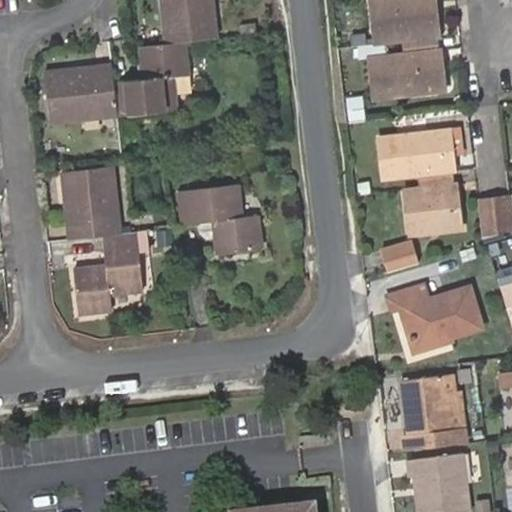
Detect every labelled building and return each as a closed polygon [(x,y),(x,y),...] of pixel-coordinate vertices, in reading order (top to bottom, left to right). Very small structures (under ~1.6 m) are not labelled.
[(163,44),(184,41),(214,37),(209,0),(158,0),(160,12),(167,11),(168,23),(161,24),(163,44)] [(374,94),(438,85),(435,66),(444,65),(441,44),(437,44),(435,31),(426,32),(423,9),(436,8),(435,0),(370,0),(374,38),(388,37),(402,35),(404,49),(389,50),(368,52),(374,94)] [(440,30),(436,8),(423,9),(426,32),(435,31),(440,30)] [(160,12),(161,24),(168,23),(167,11),(160,12)] [(242,23),(243,33),(259,31),(258,21),(242,23)] [(389,50),(388,37),(374,38),(359,40),(360,53),(368,52),(389,50)] [(172,77),(187,75),(184,41),(163,44),(142,47),(144,78),(114,80),(118,113),(118,115),(176,109),(172,77)] [(49,120),(118,113),(114,80),(112,62),(75,66),(76,73),(66,75),(65,67),(42,69),(49,120)] [(435,66),(438,85),(446,84),(444,65),(435,66)] [(75,66),(65,67),(66,75),(76,73),(75,66)] [(364,113),(362,97),(349,99),(351,115),(364,113)] [(451,121),(443,122),(445,148),(454,146),(451,121)] [(451,121),(454,146),(463,149),(459,121),(451,121)] [(445,148),(443,122),(378,129),(383,171),(419,168),(421,183),(406,185),(410,230),(462,223),(459,200),(447,201),(444,180),(454,179),(452,164),(456,164),(454,146),(445,148)] [(240,144),(242,164),(261,162),(259,143),(240,144)] [(105,235),(121,233),(114,167),(62,171),(65,194),(73,193),(74,203),(66,204),(70,239),(105,235)] [(447,201),(459,200),(457,178),(454,179),(444,180),(447,201)] [(241,183),(183,189),(186,223),(204,222),(217,222),(219,237),(221,253),(264,247),(261,216),(245,216),(241,183)] [(507,192),(501,193),(505,226),(511,224),(511,200),(511,192),(507,192)] [(65,194),(66,204),(74,203),(73,193),(65,194)] [(505,226),(501,193),(479,196),(484,232),(505,226)] [(219,237),(217,222),(204,222),(205,232),(212,238),(219,237)] [(137,231),(140,252),(149,251),(147,230),(137,231)] [(140,252),(137,231),(121,233),(105,235),(108,266),(75,270),(80,315),(113,310),(112,294),(143,290),(140,252)] [(383,245),(389,267),(420,257),(413,236),(383,245)] [(511,274),(497,279),(511,327),(511,326),(511,274)] [(418,345),(453,335),(484,326),(470,283),(431,296),(426,281),(388,292),(394,309),(401,306),(405,305),(418,345)] [(454,339),(453,335),(418,345),(405,305),(401,306),(415,350),(454,339)] [(472,374),(471,363),(458,365),(459,375),(472,374)] [(511,380),(509,365),(496,367),(498,381),(511,380)] [(454,368),(444,369),(450,423),(465,422),(461,386),(456,387),(454,368)] [(405,429),(407,445),(466,438),(465,422),(450,423),(444,369),(404,375),(410,428),(405,429)] [(496,435),(486,436),(487,447),(497,445),(496,435)] [(423,491),(418,492),(420,511),(459,511),(473,510),(464,448),(409,456),(412,474),(416,472),(420,471),(423,491)] [(478,511),(490,511),(488,494),(475,495),(477,511),(478,511)]
